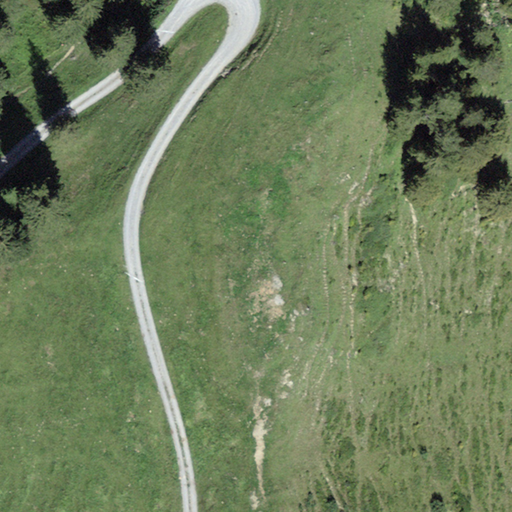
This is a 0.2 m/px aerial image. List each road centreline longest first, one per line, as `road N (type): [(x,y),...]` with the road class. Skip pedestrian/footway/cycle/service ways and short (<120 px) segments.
road 1 (track): [(190,511),(180,438),(131,260),(130,214),(167,130),(245,24),(244,0)]
road 2 (track): [(188,0),(139,62),(0,167)]
